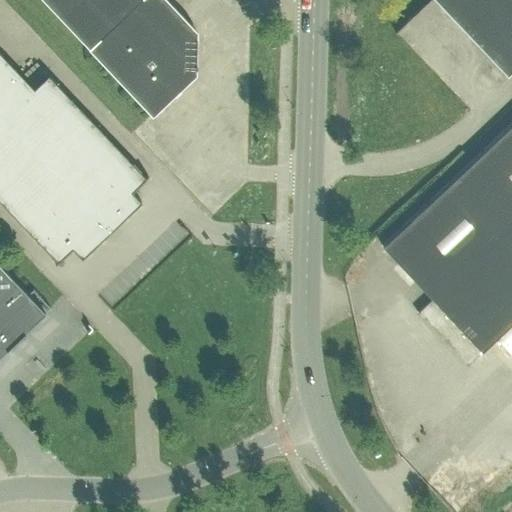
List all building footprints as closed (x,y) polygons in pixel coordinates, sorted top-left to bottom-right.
[(167,0),(43,0),(88,47),(87,47),(151,115),(195,74),(196,30),(167,0)] [(511,0),(434,0),(507,76),(511,70),(511,0)] [(55,263),(71,248),(81,258),(141,201),(132,191),(148,176),(147,175),(145,176),(48,74),(34,88),(0,52),(0,201),(56,261),(54,262),(55,263)] [(511,123),(382,246),(432,299),(417,312),(466,365),(496,337),(511,354),(511,123)] [(11,277),(0,265),(0,354),(45,312),(11,277)]
